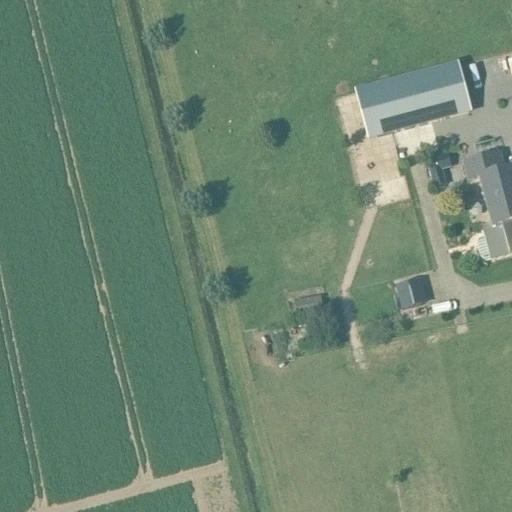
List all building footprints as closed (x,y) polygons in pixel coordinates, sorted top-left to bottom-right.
[(392,137),(473,116),(460,66),(356,93),(369,143),(392,137)] [(468,164),(462,166),(467,185),(478,183),(480,182),(494,230),(484,233),(487,242),(480,244),(478,248),(482,263),(486,265),(493,263),(493,264),(511,259),(511,170),(504,173),(500,156),(498,157),(494,144),(473,149),(477,161),(468,164)] [(451,170),(447,157),(427,163),(434,191),(446,187),(442,173),(451,170)] [(421,282),(396,289),(402,313),(428,307),(421,282)] [(320,299),(294,304),(297,320),(310,317),(323,315),(320,301),(320,299)]
